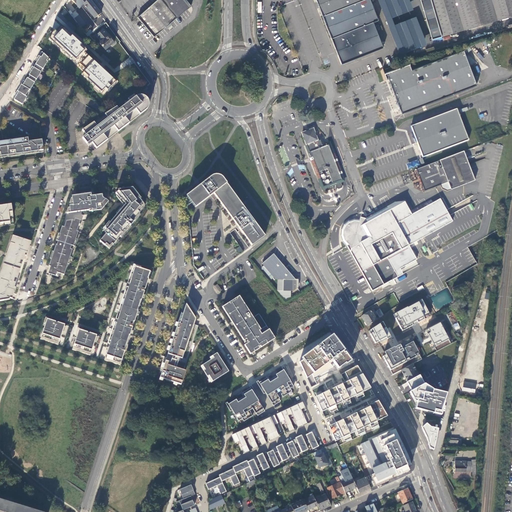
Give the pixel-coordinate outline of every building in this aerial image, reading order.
[(79,8),(72,0),(70,0),(73,3),(77,9),(79,8)] [(72,0),(79,8),(80,9),(84,4),(87,0),(72,0)] [(95,18),(101,13),(90,0),(87,0),(84,4),(95,18)] [(192,7),(185,0),(158,0),(137,18),(155,38),(192,7)] [(378,20),(370,0),(315,0),(317,3),(319,7),(326,25),(328,30),(335,49),(338,56),(341,64),(384,48),(378,34),(373,22),(378,20)] [(378,0),(398,55),(426,45),(410,0),(378,0)] [(432,0),(420,0),(432,39),(443,36),(432,0)] [(511,0),(432,0),(443,36),(444,40),(449,39),(448,36),(460,32),(498,21),(511,16),(511,0)] [(499,24),(498,21),(460,32),(461,35),(499,24)] [(61,28),(49,39),(54,44),(49,49),(102,96),(116,82),(85,53),(87,51),(61,28)] [(101,42),(99,43),(105,51),(114,43),(108,36),(103,30),(96,36),(101,42)] [(96,36),(92,39),(98,45),(99,43),(101,42),(96,36)] [(385,73),(401,114),(477,85),(464,50),(412,70),(410,64),(403,66),(393,70),(385,73)] [(16,96),(14,99),(22,104),(31,91),(30,90),(35,82),(36,79),(37,80),(41,72),(43,69),(48,61),(47,61),(48,58),(42,52),(39,56),(36,59),(38,60),(33,67),(32,66),(30,70),(31,71),(29,75),(30,75),(28,78),(27,78),(25,82),(23,81),(21,84),(21,85),(17,91),(15,95),(16,96)] [(94,122),(82,130),(86,135),(83,138),(89,146),(92,143),(97,149),(127,125),(146,110),(148,108),(149,105),(149,102),(147,99),(145,97),(142,96),(139,96),(137,96),(135,97),(134,95),(128,99),(130,102),(119,110),(117,107),(105,115),(108,118),(97,127),(94,122)] [(457,109),(410,126),(412,130),(421,154),(422,158),(468,140),(457,109)] [(313,130),(302,134),(306,145),(307,145),(309,150),(311,156),(312,157),(314,162),(314,163),(317,172),(318,172),(324,187),(325,187),(326,189),(334,186),(335,189),(338,190),(342,189),(342,187),(341,183),(339,176),(340,176),(328,146),(324,148),(323,145),(321,139),(317,141),(313,130)] [(0,156),(43,150),(42,140),(28,142),(28,138),(0,141),(0,156)] [(341,183),(345,182),(330,142),(323,145),(324,148),(328,146),(340,176),(339,176),(341,183)] [(307,151),(322,190),(326,189),(325,187),(324,187),(318,172),(317,172),(314,163),(314,162),(312,157),(311,156),(309,150),(307,151)] [(469,165),(464,152),(417,170),(425,191),(440,186),(448,183),(451,190),(475,181),(469,165)] [(408,168),(420,165),(418,160),(407,163),(408,168)] [(242,205),(223,178),(222,177),(219,176),(216,175),(214,175),(211,177),(202,184),(200,185),(186,196),(191,202),(195,208),(214,193),(220,203),(252,246),(265,236),(247,212),(242,205)] [(447,192),(451,190),(448,183),(440,186),(442,190),(447,192)] [(141,205),(143,203),(131,188),(118,190),(118,191),(116,193),(121,200),(121,199),(125,205),(105,229),(107,230),(104,233),(106,234),(100,242),(105,246),(106,244),(109,247),(112,244),(113,245),(130,225),(131,226),(134,223),(133,222),(140,213),(138,212),(142,207),(141,205)] [(91,193),(72,196),(72,199),(71,199),(69,204),(73,204),(73,205),(69,206),(70,208),(68,208),(66,214),(70,213),(89,211),(89,212),(101,210),(108,202),(104,198),(103,199),(102,198),(102,195),(91,196),(91,193)] [(428,236),(452,222),(449,217),(440,199),(433,203),(431,200),(429,201),(425,204),(410,212),(406,204),(405,202),(398,202),(396,203),(366,219),(360,217),(360,219),(354,219),(348,221),(343,225),(341,230),(340,235),(342,241),(346,246),(350,249),(350,252),(361,272),(372,291),(388,282),(403,274),(400,269),(416,260),(409,246),(416,242),(428,236)] [(0,223),(10,222),(9,213),(12,212),(11,204),(0,205),(0,223)] [(55,276),(57,273),(64,275),(67,265),(70,266),(85,222),(75,219),(74,221),(72,221),(73,220),(66,221),(64,227),(62,227),(59,234),(60,234),(59,238),(58,237),(57,241),(58,241),(57,245),(56,244),(48,268),(49,269),(48,274),(55,276)] [(16,288),(31,242),(13,235),(7,254),(5,259),(0,275),(0,300),(10,299),(11,298),(13,299),(13,296),(14,293),(16,288)] [(469,248),(463,251),(466,256),(472,253),(469,248)] [(263,266),(273,278),(275,280),(283,280),(283,292),(290,292),(292,292),(298,288),(298,281),(291,281),(291,276),(274,255),(262,265),(263,266)] [(271,279),(273,278),(263,266),(261,268),(271,279)] [(135,267),(105,358),(120,363),(151,272),(135,267)] [(290,297),(290,292),(283,292),(283,280),(275,280),(277,283),(277,290),(285,300),(290,297)] [(453,288),(454,293),(465,289),(463,284),(453,288)] [(250,354),(275,339),(269,329),(261,334),(252,319),(253,318),(239,296),(222,307),(244,341),(245,340),(247,343),(244,345),(250,354)] [(393,315),(402,331),(430,316),(421,300),(393,315)] [(165,360),(160,378),(181,385),(186,371),(176,368),(179,358),(182,359),(195,319),(186,305),(186,304),(181,320),(179,320),(168,354),(173,356),(170,362),(165,360)] [(367,326),(383,315),(380,309),(377,311),(375,313),(373,310),(361,317),(365,322),(364,323),(365,325),(367,325),(367,326)] [(447,315),(446,312),(444,313),(449,324),(451,326),(452,326),(453,325),(447,315)] [(452,312),(451,313),(447,315),(453,325),(452,326),(454,329),(459,327),(455,318),(457,318),(455,315),(453,316),(452,312)] [(47,319),(41,337),(59,343),(65,325),(47,319)] [(371,330),(378,344),(390,337),(382,322),(371,330)] [(412,338),(422,356),(450,341),(441,323),(412,338)] [(79,330),(73,348),(91,354),(97,335),(79,330)] [(295,360),(305,380),(329,362),(332,360),(338,368),(345,363),(346,364),(350,361),(349,358),(351,357),(345,349),(333,332),(295,360)] [(381,354),(390,372),(420,357),(410,339),(381,354)] [(229,372),(217,353),(212,356),(214,358),(202,365),(205,370),(203,371),(207,377),(209,376),(213,382),(229,372)] [(363,394),(368,392),(374,389),(358,364),(355,364),(341,371),(345,380),(344,381),(335,385),(332,380),(325,384),(328,391),(322,394),(320,392),(314,395),(323,413),(330,410),(331,413),(338,410),(336,406),(343,403),(344,406),(351,403),(350,400),(356,397),(358,400),(364,397),(363,394)] [(402,373),(407,382),(419,375),(415,367),(413,364),(401,370),(402,373)] [(291,388),(283,375),(277,379),(277,380),(270,385),(269,384),(262,388),(271,401),(291,388)] [(415,403),(413,410),(441,417),(447,394),(426,389),(419,375),(407,382),(405,383),(410,391),(408,392),(415,403)] [(475,387),(463,385),(462,391),(474,393),(475,387)] [(260,406),(252,393),(246,397),(247,398),(239,403),(238,402),(232,406),(240,419),(260,406)] [(329,427),(335,441),(388,416),(378,401),(355,412),(356,414),(329,427)] [(306,410),(302,403),(294,407),(300,420),(305,418),(302,412),(306,410)] [(294,407),(285,411),(289,418),(293,417),(296,422),(300,420),(294,407)] [(285,411),(277,415),(280,422),(284,421),(287,426),(292,424),(289,418),(285,411)] [(278,424),(274,416),(266,420),(272,433),(277,431),(274,425),(278,424)] [(266,420),(257,424),(261,431),(265,430),(268,435),(272,433),(266,420)] [(257,424),(249,428),(252,435),(256,434),(259,439),(264,437),(261,431),(257,424)] [(425,424),(419,427),(421,429),(424,435),(432,451),(437,429),(430,428),(425,424)] [(357,445),(376,486),(404,474),(409,472),(407,466),(412,464),(396,426),(394,427),(357,445)] [(249,428),(240,432),(244,439),(248,438),(250,443),(255,441),(252,435),(249,428)] [(240,432),(232,436),(235,443),(239,442),(242,447),(246,445),(247,445),(244,439),(240,432)] [(313,449),(318,447),(312,432),(306,435),(313,449)] [(302,452),(308,450),(301,435),(295,438),(302,452)] [(293,458),(299,456),(292,441),(286,444),(293,458)] [(283,461),(289,459),(282,444),(276,447),(283,461)] [(327,452),(325,448),(313,454),(320,468),(328,464),(329,466),(332,464),(327,452)] [(274,467),(280,465),(273,450),(267,453),(274,467)] [(263,471),(269,468),(263,454),(257,456),(263,471)] [(254,476),(260,474),(253,459),(247,462),(253,475),(254,476)] [(247,462),(247,461),(233,467),(233,469),(235,473),(244,470),(247,478),(253,475),(247,462)] [(455,468),(455,472),(472,473),(472,477),(475,477),(476,467),(471,467),(471,462),(455,462),(455,468)] [(345,493),(356,488),(354,483),(352,478),(348,468),(340,472),(344,482),(341,483),(345,493)] [(235,473),(233,469),(219,476),(220,478),(222,482),(230,478),(234,486),(240,483),(235,473)] [(222,482),(220,478),(206,484),(208,490),(217,486),(220,495),(227,492),(222,482)] [(359,493),(370,488),(366,478),(354,483),(356,488),(359,493)] [(332,499),(345,493),(341,483),(340,482),(337,484),(327,488),(332,499)] [(180,490),(183,499),(191,496),(195,495),(191,485),(180,490)] [(412,500),(407,488),(397,493),(402,504),(412,500)] [(320,511),(331,506),(326,494),(325,494),(323,495),(315,499),(318,506),(320,511)] [(210,500),(209,510),(225,503),(221,495),(210,500)] [(179,501),(183,511),(195,506),(191,496),(183,499),(179,501)] [(308,510),(318,506),(315,499),(314,496),(303,500),(308,510)] [(0,511),(43,511),(0,498),(0,511)] [(386,498),(382,499),(385,508),(387,511),(391,509),(386,498)] [(293,511),(304,511),(308,510),(303,500),(303,499),(291,505),(291,506),(293,511)] [(415,511),(416,511),(412,503),(403,506),(405,511),(415,511)]
